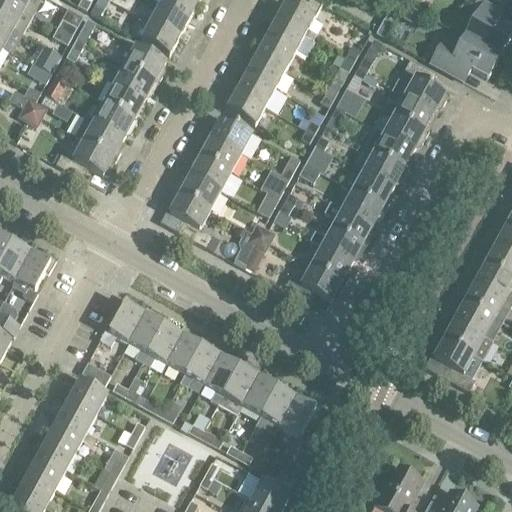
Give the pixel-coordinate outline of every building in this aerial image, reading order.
[(0,0),(0,1),(31,19),(33,20),(44,0),(0,0)] [(100,0),(95,9),(103,14),(109,5),(100,0)] [(186,0),(164,0),(160,9),(189,25),(199,7),(186,0)] [(284,7),(275,25),(305,41),(312,46),(316,40),(308,35),(314,23),(321,9),(305,0),(293,0),(288,9),(284,7)] [(484,7),(471,0),(467,0),(456,20),(472,29),(465,41),(500,61),(511,38),(511,37),(496,28),(503,16),(485,6),(484,7)] [(511,0),(490,0),(511,12),(511,0)] [(0,26),(21,38),(31,19),(0,1),(0,26)] [(77,11),(86,16),(91,7),(82,2),(77,11)] [(99,23),(103,14),(95,9),(90,18),(99,23)] [(160,9),(150,27),(179,43),(189,25),(160,9)] [(376,39),(385,44),(393,28),(384,23),(376,39)] [(77,32),(62,24),(57,33),(72,41),(77,32)] [(85,24),(76,44),(85,49),(95,30),(85,24)] [(275,25),(265,43),(295,59),(305,41),(275,25)] [(0,51),(3,53),(3,52),(10,57),(21,38),(0,26),(0,51)] [(179,43),(150,27),(140,45),(169,61),(179,43)] [(57,33),(52,42),(67,50),(72,41),(57,33)] [(500,61),(465,41),(458,54),(443,46),(430,68),(464,87),(470,75),(487,84),(500,61)] [(265,43),(255,61),(285,77),(295,59),(265,43)] [(85,49),(76,44),(66,63),(74,68),(85,49)] [(166,68),(127,47),(117,66),(125,70),(125,71),(158,89),(162,81),(161,76),(166,68)] [(44,52),(33,70),(40,74),(52,80),(62,62),(44,52)] [(349,55),(344,63),(353,68),(358,59),(349,55)] [(337,59),(332,68),(339,72),(340,72),(344,63),(337,59)] [(255,61),(245,79),(275,95),(285,77),(255,61)] [(363,62),(356,75),(365,80),(372,67),(363,62)] [(344,63),(340,72),(348,77),(353,68),(344,63)] [(399,82),(392,94),(434,117),(438,110),(443,109),(448,100),(430,90),(436,80),(410,64),(403,76),(414,83),(411,89),(399,82)] [(125,71),(114,90),(144,106),(149,99),(153,97),(158,89),(125,71)] [(55,82),(64,86),(69,78),(60,73),(55,82)] [(52,80),(40,74),(34,83),(47,90),(52,80)] [(356,75),(353,80),(362,85),(365,80),(356,75)] [(245,79),(235,97),(265,114),(275,95),(245,79)] [(64,86),(55,82),(50,90),(59,95),(64,86)] [(144,106),(114,90),(104,109),(137,127),(142,119),(140,114),(144,106)] [(329,91),(325,99),(333,104),(338,95),(329,91)] [(434,117),(392,94),(387,104),(399,110),(394,120),(427,138),(431,130),(430,125),(434,117)] [(265,114),(235,97),(225,115),(255,132),(265,114)] [(333,104),(325,99),(320,108),(328,113),(333,104)] [(45,101),(41,109),(54,116),(58,108),(45,101)] [(28,104),(23,113),(32,118),(38,109),(35,108),(28,104)] [(340,104),(335,112),(344,117),(349,109),(340,104)] [(47,114),(38,109),(32,118),(42,124),(46,126),(51,117),(47,115),(47,114)] [(104,109),(93,127),(123,144),(127,137),(132,135),(137,127),(104,109)] [(344,117),(335,112),(330,121),(339,126),(344,117)] [(32,118),(23,113),(18,123),(27,128),(32,118)] [(32,118),(27,128),(37,133),(42,124),(32,118)] [(394,120),(383,139),(413,155),(417,148),(422,147),(427,138),(394,120)] [(212,130),(213,135),(209,142),(242,160),(250,164),(260,144),(252,140),(217,121),(212,130)] [(302,122),(297,131),(298,131),(305,135),(310,126),(308,125),(303,123),(302,122)] [(123,144),(93,127),(85,123),(75,142),(83,146),(116,165),(121,156),(119,152),(123,144)] [(318,131),(310,126),(305,135),(313,140),(318,131)] [(313,140),(305,135),(300,144),(309,148),(313,140)] [(383,139),(375,135),(365,153),(373,158),(406,176),(411,168),(409,163),(413,155),(383,139)] [(209,142),(205,150),(200,151),(196,159),(231,179),(242,160),(209,142)] [(319,142),(315,150),(323,155),(328,147),(319,142)] [(83,146),(73,165),(61,159),(55,170),(82,185),(88,174),(103,182),(107,174),(112,173),(116,165),(83,146)] [(323,155),(315,150),(310,159),(319,164),(323,155)] [(373,158),(363,177),(393,193),(396,186),(401,185),(406,176),(373,158)] [(191,168),(192,172),(193,173),(189,180),(221,198),(231,179),(196,159),(191,168)] [(300,165),(291,160),(282,177),(290,182),(300,165)] [(315,175),(305,169),(298,181),(313,189),(319,178),(315,175)] [(363,177),(352,196),(385,214),(390,206),(388,201),(393,193),(363,177)] [(180,189),(175,197),(211,217),(221,198),(189,180),(185,188),(180,189)] [(269,199),(278,204),(283,195),(274,190),(269,199)] [(303,208),(321,216),(327,203),(308,196),(303,208)] [(352,196),(342,215),(372,231),(376,224),(381,222),(385,214),(352,196)] [(170,206),(172,210),(168,218),(184,227),(178,238),(204,253),(210,241),(200,236),(211,217),(175,197),(170,206)] [(288,199),(284,207),(292,212),(297,204),(288,199)] [(292,212),(284,207),(279,216),(287,221),(292,212)] [(372,231),(342,215),(329,208),(324,217),(337,224),(331,234),(365,252),(369,244),(368,239),(372,231)] [(260,209),(257,216),(268,222),(272,215),(260,209)] [(511,219),(507,221),(503,229),(506,230),(511,233),(511,219)] [(500,242),(496,249),(511,258),(511,233),(506,230),(503,229),(498,237),(500,242)] [(255,230),(250,239),(259,244),(264,235),(255,230)] [(365,252),(331,234),(321,253),(351,269),(355,262),(360,260),(365,252)] [(273,240),(264,235),(259,244),(268,249),(273,240)] [(259,244),(250,239),(245,249),(254,254),(259,244)] [(0,268),(12,247),(0,240),(0,268)] [(259,244),(254,254),(263,259),(268,249),(259,244)] [(31,257),(12,247),(0,268),(0,284),(2,280),(15,287),(31,257)] [(511,258),(496,249),(491,257),(487,259),(482,267),(485,268),(511,282),(511,258)] [(351,269),(321,253),(311,271),(344,290),(348,282),(347,277),(351,269)] [(15,287),(13,292),(25,299),(24,301),(33,306),(38,298),(34,296),(45,276),(49,278),(56,265),(40,257),(34,259),(31,257),(15,287)] [(479,280),(475,287),(505,304),(511,307),(511,306),(511,301),(510,296),(510,295),(511,290),(511,282),(485,268),(482,267),(477,275),(479,280)] [(289,284),(283,296),(310,310),(315,300),(330,308),(335,300),(339,298),(344,290),(311,271),(304,283),(298,279),(294,287),(289,284)] [(475,287),(471,295),(466,297),(461,304),(464,306),(495,323),(501,326),(511,307),(505,304),(475,287)] [(119,317),(108,337),(105,335),(99,345),(110,351),(115,342),(128,349),(144,319),(140,317),(138,310),(123,302),(116,315),(119,317)] [(458,318),(454,325),(484,342),(490,345),(501,326),(495,323),(464,306),(461,304),(456,313),(458,318)] [(144,319),(128,349),(138,355),(134,363),(143,367),(163,330),(144,319)] [(0,334),(13,342),(19,331),(0,320),(0,334)] [(445,334),(440,342),(443,344),(474,361),(480,364),(490,345),(484,342),(454,325),(449,333),(445,334)] [(182,340),(163,330),(143,367),(149,371),(153,363),(166,370),(182,340)] [(200,350),(182,340),(166,370),(184,380),(200,350)] [(0,341),(0,365),(10,347),(0,341)] [(437,355),(432,364),(448,372),(442,383),(468,398),(475,386),(463,380),(474,361),(443,344),(440,342),(436,351),(437,355)] [(184,380),(179,388),(187,393),(192,384),(203,390),(219,361),(200,350),(184,380)] [(219,361),(203,390),(213,396),(209,404),(218,409),(238,371),(219,361)] [(80,380),(104,392),(110,381),(86,368),(80,380)] [(238,371),(218,409),(236,419),(240,410),(241,411),(257,381),(238,371)] [(277,392),(257,381),(241,411),(261,422),(277,392)] [(79,386),(69,404),(96,419),(106,400),(79,386)] [(128,395),(121,391),(116,388),(112,396),(124,403),(128,395)] [(261,422),(254,435),(261,439),(264,433),(276,440),(280,432),(296,403),(277,392),(261,422)] [(128,395),(124,403),(142,413),(147,405),(128,395)] [(296,403),(280,432),(299,442),(310,422),(314,424),(321,411),(305,402),(299,404),(296,403)] [(96,419),(69,404),(58,423),(86,438),(96,419)] [(165,415),(147,405),(142,413),(161,423),(165,415)] [(165,415),(161,423),(172,429),(176,421),(165,415)] [(58,423),(48,443),(75,458),(86,438),(58,423)] [(137,427),(131,438),(139,442),(145,431),(137,427)] [(199,444),(203,436),(192,430),(188,438),(199,444)] [(214,442),(203,436),(199,444),(210,450),(214,442)] [(139,442),(131,438),(125,449),(133,453),(139,442)] [(75,458),(48,443),(37,462),(65,477),(75,458)] [(237,465),(241,457),(230,451),(225,458),(237,465)] [(252,463),(241,457),(237,465),(248,471),(252,463)] [(65,477),(37,462),(27,481),(54,496),(65,477)] [(281,481),(292,487),(302,470),(290,464),(281,481)] [(118,481),(124,469),(116,465),(110,476),(118,481)] [(219,473),(211,468),(205,479),(213,484),(219,473)] [(391,485),(386,482),(371,509),(377,511),(409,511),(423,487),(398,473),(391,485)] [(118,481),(110,476),(104,489),(111,493),(118,481)] [(213,484),(205,479),(199,490),(207,495),(207,494),(213,484)] [(27,481),(17,500),(38,511),(56,511),(59,508),(50,504),(54,496),(27,481)] [(251,504),(265,511),(282,511),(289,500),(262,486),(251,504)] [(475,511),(477,511),(449,496),(440,511),(475,511)] [(38,511),(17,500),(9,511),(38,511)] [(94,507),(90,511),(100,511),(103,507),(95,503),(94,507)]
